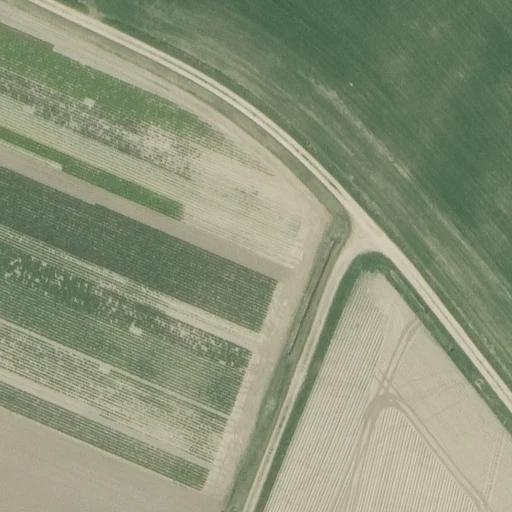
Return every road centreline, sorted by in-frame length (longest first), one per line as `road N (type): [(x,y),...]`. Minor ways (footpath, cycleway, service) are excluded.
road 1 (track): [(32,0),(257,114),(393,247),(511,395)]
road 2 (track): [(257,511),(357,256),(375,229)]
